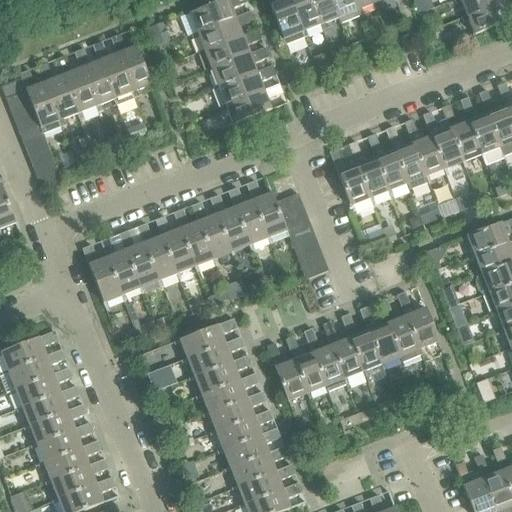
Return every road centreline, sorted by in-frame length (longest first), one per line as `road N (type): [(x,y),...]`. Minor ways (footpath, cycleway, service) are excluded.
road 1 (residential): [(48,239),(292,147)]
road 2 (residential): [(292,147),(511,58)]
road 3 (residential): [(159,511),(69,293)]
road 4 (residential): [(354,308),(292,147)]
road 5 (residential): [(48,239),(0,120)]
